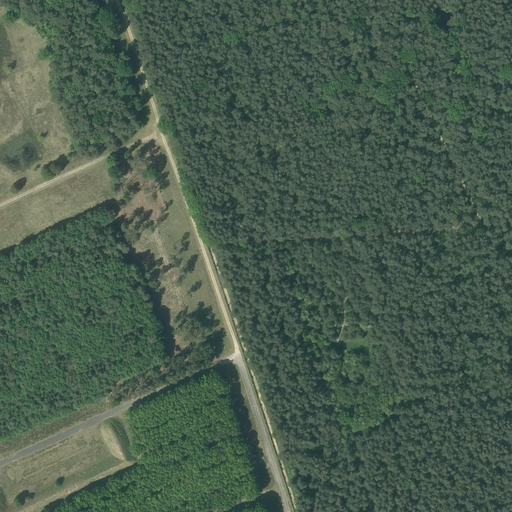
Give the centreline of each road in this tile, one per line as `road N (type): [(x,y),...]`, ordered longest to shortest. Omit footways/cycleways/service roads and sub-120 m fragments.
road 1 (track): [(117,0),(239,355)]
road 2 (track): [(511,221),(208,242)]
road 3 (track): [(208,242),(296,511)]
road 4 (track): [(0,465),(239,355)]
road 5 (track): [(375,0),(482,223)]
road 6 (track): [(0,207),(164,132)]
road 7 (track): [(239,355),(289,511)]
